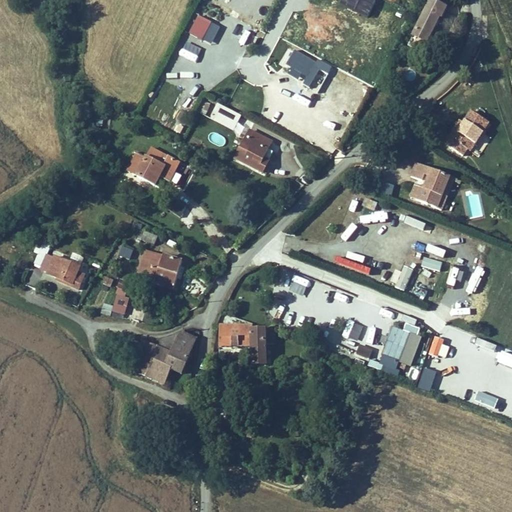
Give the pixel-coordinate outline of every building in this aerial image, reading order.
[(446,10),(432,3),(414,39),(427,45),(440,18),(442,19),(446,10)] [(203,40),(212,21),(198,15),(189,34),(203,40)] [(427,45),(414,39),(411,46),(423,52),(427,45)] [(280,65),(305,77),(301,86),(308,89),(319,69),(328,74),(332,66),(318,59),(316,62),(288,48),(280,65)] [(221,119),(219,121),(232,127),(238,116),(215,104),(210,114),(221,119)] [(472,144),(477,137),(481,140),(496,121),(479,108),(467,123),(466,122),(457,133),(460,136),(454,143),(466,151),(472,144)] [(452,129),(445,136),(454,143),(460,136),(457,133),(452,129)] [(264,142),(247,133),(233,160),(259,174),(265,163),(260,161),(266,151),(261,148),(264,142)] [(481,140),(477,137),(472,144),(475,146),(481,140)] [(270,153),(266,151),(260,161),(265,163),(270,153)] [(164,159),(160,167),(141,158),(132,176),(162,190),(174,164),(164,159)] [(426,184),(423,183),(418,197),(429,201),(430,199),(434,200),(433,203),(443,207),(448,194),(443,192),(451,173),(417,160),(412,174),(427,180),(426,184)] [(491,171),(498,178),(508,168),(501,161),(491,171)] [(181,162),(170,182),(179,187),(190,167),(181,162)] [(455,174),(451,173),(443,192),(448,194),(455,174)] [(391,197),(394,184),(381,181),(378,194),(391,197)] [(418,181),(412,195),(418,197),(423,183),(418,181)] [(349,213),(344,230),(351,232),(356,215),(349,213)] [(154,244),(157,235),(144,231),(141,239),(154,244)] [(46,258),(55,244),(47,240),(39,254),(46,258)] [(122,246),(119,256),(129,260),(133,250),(122,246)] [(442,259),(444,252),(428,247),(426,254),(442,259)] [(84,262),(61,250),(53,266),(68,273),(67,277),(83,284),(90,270),(82,267),(84,262)] [(161,259),(144,253),(136,276),(153,282),(161,259)] [(164,254),(161,259),(153,282),(170,288),(181,260),(164,254)] [(440,271),(442,261),(422,258),(421,268),(440,271)] [(354,275),(377,278),(378,266),(355,263),(354,275)] [(399,264),(391,285),(404,291),(413,269),(399,264)] [(101,284),(112,286),(113,279),(103,277),(101,284)] [(112,310),(125,314),(133,282),(120,279),(112,310)] [(301,281),(299,286),(314,291),(316,286),(301,281)] [(414,286),(412,294),(424,298),(426,290),(414,286)] [(110,316),(113,306),(104,303),(100,313),(110,316)] [(274,332),(263,328),(250,329),(249,323),(218,326),(218,333),(219,348),(246,345),(248,366),(264,364),(262,346),(274,344),(274,332)] [(386,340),(380,362),(370,359),(368,367),(396,374),(407,333),(418,336),(420,328),(404,324),(403,329),(392,326),(388,340),(386,340)] [(195,335),(180,329),(178,334),(173,351),(167,367),(182,371),(195,335)] [(160,347),(173,351),(178,334),(163,339),(160,347)] [(412,362),(417,336),(408,334),(402,360),(412,362)] [(153,344),(140,340),(137,350),(150,354),(153,344)] [(153,344),(150,354),(144,372),(163,379),(167,367),(173,351),(160,347),(153,344)] [(358,344),(357,356),(370,358),(372,346),(358,344)] [(150,354),(137,350),(131,368),(144,372),(150,354)] [(466,370),(471,358),(460,352),(455,364),(466,370)] [(424,367),(417,388),(430,392),(437,372),(424,367)] [(455,378),(465,383),(470,374),(461,369),(455,378)] [(477,373),(474,379),(488,385),(491,379),(477,373)] [(500,403),(509,381),(498,376),(489,398),(500,403)] [(463,388),(460,395),(479,402),(482,395),(463,388)]
